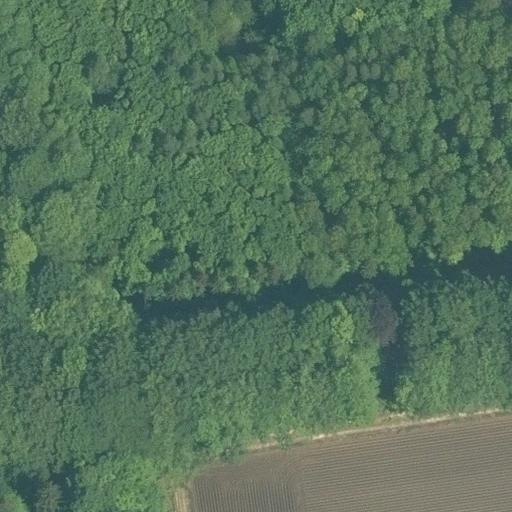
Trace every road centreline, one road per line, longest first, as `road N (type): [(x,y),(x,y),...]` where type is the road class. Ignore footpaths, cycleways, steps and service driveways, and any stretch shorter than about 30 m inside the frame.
road 1 (unclassified): [(511,360),(90,422),(0,411)]
road 2 (track): [(0,109),(140,415),(154,511)]
